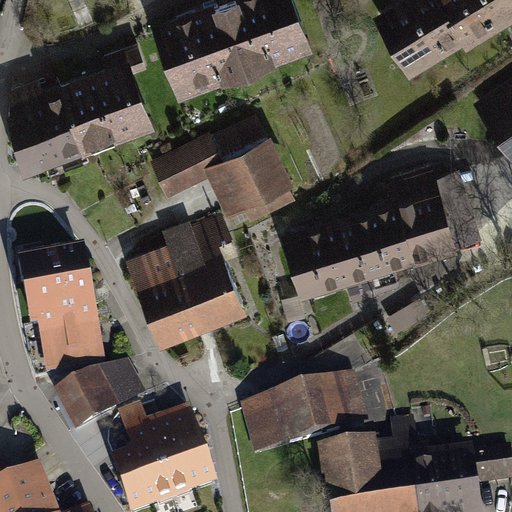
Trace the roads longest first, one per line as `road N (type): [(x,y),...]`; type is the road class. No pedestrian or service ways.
road 1 (residential): [(0,178),(62,194),(116,263),(148,353),(218,399),(236,511)]
road 2 (residential): [(0,276),(22,386),(109,511)]
